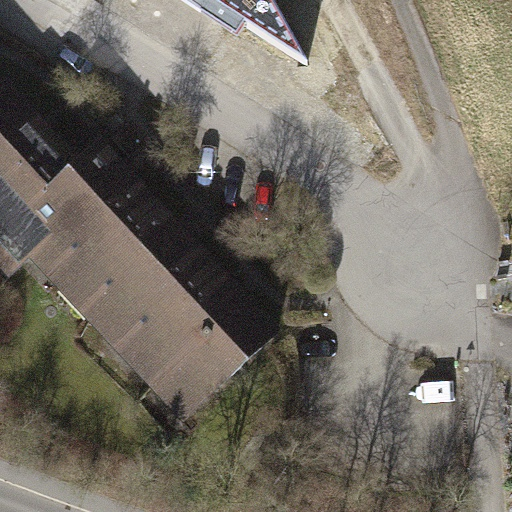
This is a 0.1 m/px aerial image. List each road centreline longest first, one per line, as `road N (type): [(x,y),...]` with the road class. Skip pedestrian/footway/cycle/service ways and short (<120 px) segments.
road 1 (residential): [(44,0),(459,266)]
road 2 (track): [(333,0),(459,266)]
road 3 (track): [(459,266),(453,131),(409,0)]
